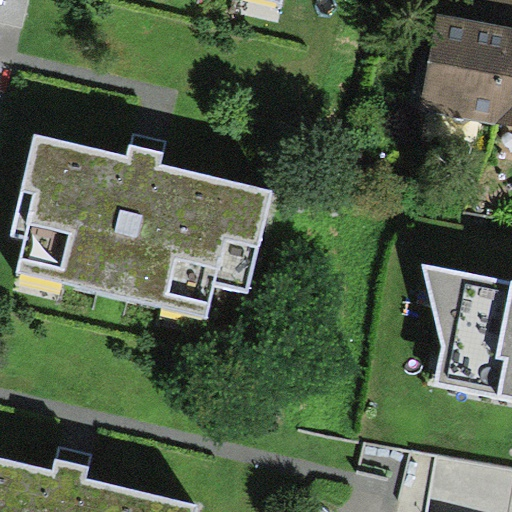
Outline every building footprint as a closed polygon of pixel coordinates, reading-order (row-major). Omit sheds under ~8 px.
[(175,0),(283,25),(289,0),(175,0)] [(400,109),(467,125),(488,32),(418,15),(400,109)] [(511,36),(488,32),(467,125),(511,135),(511,36)] [(125,184),(30,158),(5,254),(24,259),(16,301),(207,345),(217,307),(245,313),(268,218),(160,192),(164,178),(129,169),(125,184)] [(511,290),(430,274),(444,383),(511,395),(511,290)] [(48,497),(0,483),(0,511),(111,511),(83,505),(86,491),(52,481),(48,497)]
